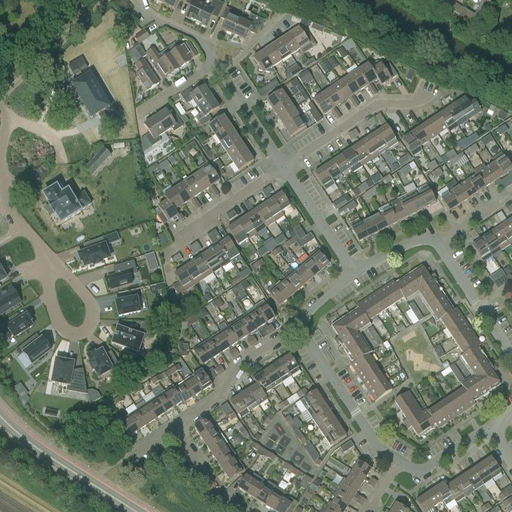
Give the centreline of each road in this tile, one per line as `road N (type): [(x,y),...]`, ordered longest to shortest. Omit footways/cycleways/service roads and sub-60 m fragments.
road 1 (residential): [(0,110),(10,121),(0,160),(5,196),(48,268)]
road 2 (residential): [(298,323),(359,421),(399,461)]
road 3 (residential): [(281,167),(383,103),(410,103),(426,91)]
road 4 (tertiary): [(135,511),(0,415)]
road 5 (residential): [(177,425),(298,323)]
road 6 (residential): [(48,268),(59,330),(71,337),(93,323),(95,310),(73,285)]
road 7 (residential): [(511,359),(436,243)]
road 8 (residential): [(355,273),(281,167)]
road 9 (residential): [(175,239),(281,167)]
